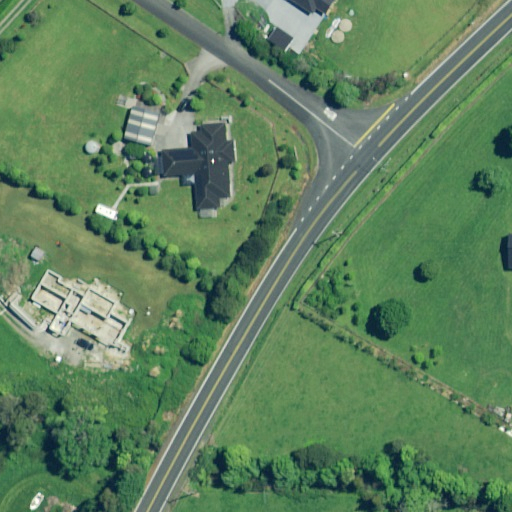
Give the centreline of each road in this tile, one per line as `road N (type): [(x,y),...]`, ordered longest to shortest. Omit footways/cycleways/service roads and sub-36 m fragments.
road 1 (tertiary): [(367,158),(273,285),(146,511)]
road 2 (residential): [(367,158),(149,0)]
road 3 (tertiary): [(511,14),(367,158)]
